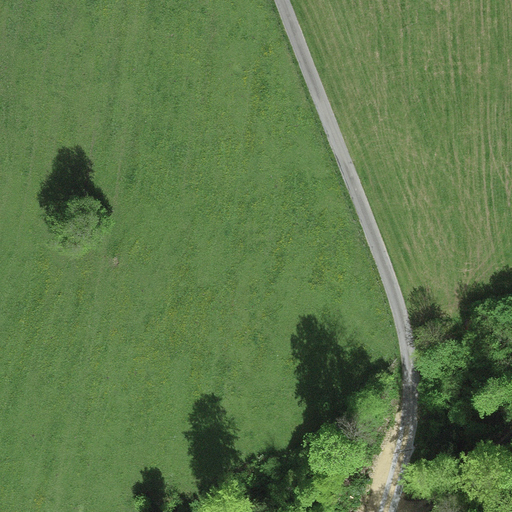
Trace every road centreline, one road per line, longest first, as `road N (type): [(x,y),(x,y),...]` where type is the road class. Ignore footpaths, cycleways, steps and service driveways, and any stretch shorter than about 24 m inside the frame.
road 1 (unclassified): [(385,511),(411,401),(409,344),(281,0)]
road 2 (track): [(398,511),(435,497),(511,436)]
